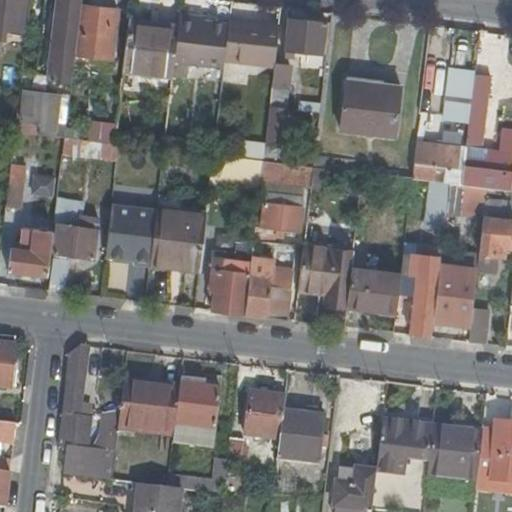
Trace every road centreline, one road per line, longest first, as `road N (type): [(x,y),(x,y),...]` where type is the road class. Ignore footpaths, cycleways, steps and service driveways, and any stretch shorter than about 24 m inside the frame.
road 1 (residential): [(59,317),(511,371)]
road 2 (residential): [(34,511),(59,317)]
